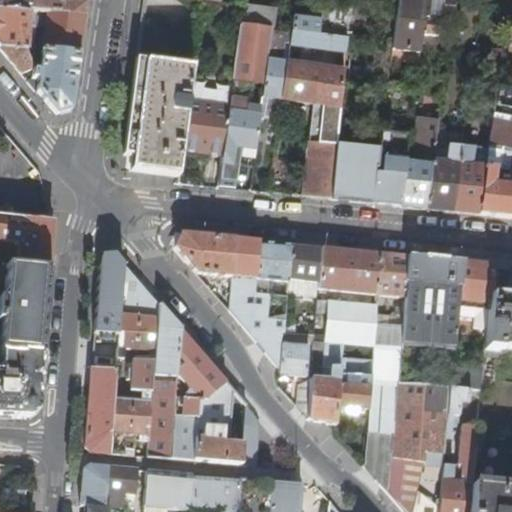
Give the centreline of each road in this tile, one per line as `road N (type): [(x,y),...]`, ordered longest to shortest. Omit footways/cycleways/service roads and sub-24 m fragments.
road 1 (residential): [(87,199),(143,245),(232,349),(259,396),(375,511)]
road 2 (residential): [(87,199),(511,246)]
road 3 (residential): [(56,446),(87,199)]
road 4 (residential): [(87,199),(85,129),(105,0)]
road 5 (unclassified): [(0,95),(87,199)]
